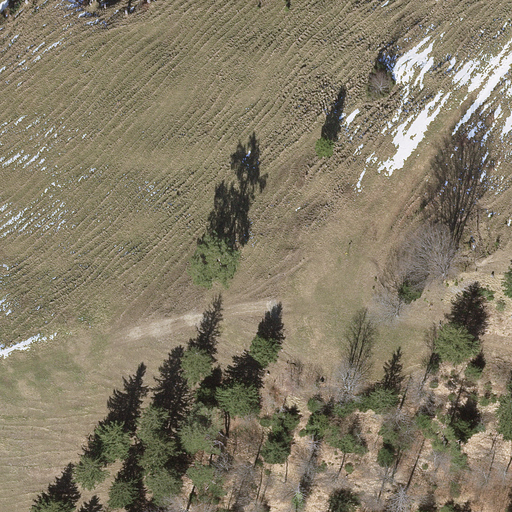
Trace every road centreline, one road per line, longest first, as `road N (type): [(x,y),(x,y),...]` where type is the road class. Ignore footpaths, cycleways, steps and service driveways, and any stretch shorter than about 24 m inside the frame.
road 1 (track): [(348,319),(259,308),(216,314),(0,369)]
road 2 (track): [(348,319),(381,210),(511,44)]
road 3 (track): [(511,344),(348,319)]
